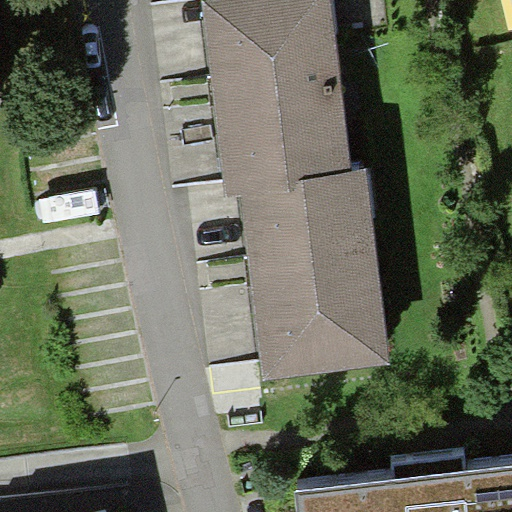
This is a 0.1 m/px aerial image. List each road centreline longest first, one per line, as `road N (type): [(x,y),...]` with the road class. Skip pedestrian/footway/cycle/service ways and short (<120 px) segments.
road 1 (residential): [(217,511),(187,411),(117,0)]
road 2 (unknown): [(187,411),(0,453)]
